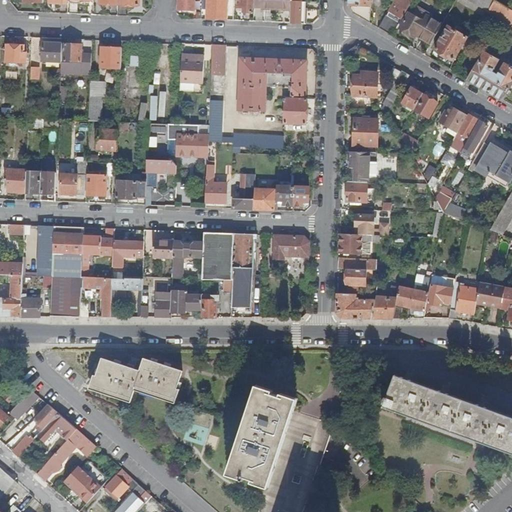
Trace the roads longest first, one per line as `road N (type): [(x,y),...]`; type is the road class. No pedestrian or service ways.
road 1 (residential): [(0,211),(324,223)]
road 2 (residential): [(34,330),(321,333)]
road 3 (residential): [(34,330),(39,365),(205,511)]
road 4 (residential): [(511,120),(351,27),(334,26)]
road 5 (residential): [(321,333),(440,332),(511,345)]
road 6 (residential): [(333,34),(324,223)]
road 7 (residential): [(333,34),(163,28)]
road 8 (residential): [(163,28),(0,20)]
